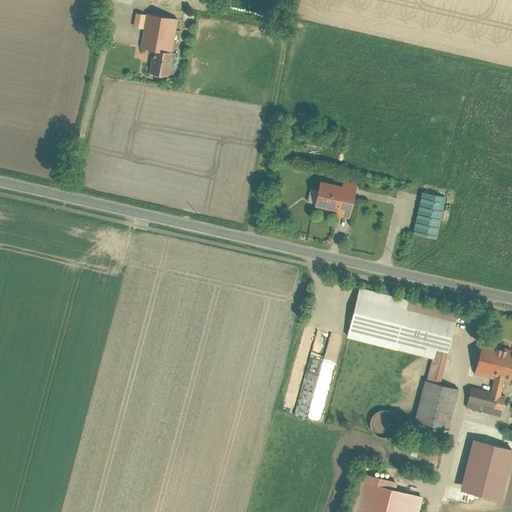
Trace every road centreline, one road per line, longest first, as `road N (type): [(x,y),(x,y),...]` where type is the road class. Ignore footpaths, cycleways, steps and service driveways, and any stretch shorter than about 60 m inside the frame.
road 1 (tertiary): [(0,181),(511,298)]
road 2 (track): [(294,0),(248,238)]
